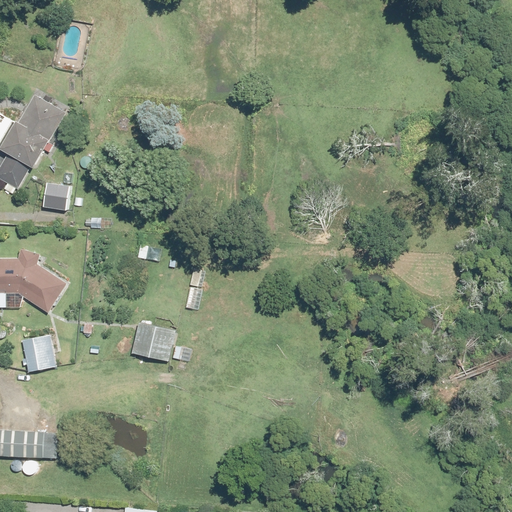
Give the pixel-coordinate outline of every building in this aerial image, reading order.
[(8,151),(11,153),(6,162),(0,159),(0,177),(10,184),(7,189),(19,195),(36,167),(41,170),(73,113),(39,95),(8,151)] [(85,185),(71,183),(67,213),(81,215),(85,185)] [(66,203),(68,187),(48,185),(48,190),(41,189),(39,207),(52,208),(52,202),(66,203)] [(161,247),(143,245),(142,259),(160,261),(161,247)] [(0,307),(25,308),(29,297),(53,310),(72,283),(45,264),(46,250),(24,249),(23,259),(0,258),(0,307)] [(208,271),(196,269),(190,308),(202,310),(208,271)] [(178,344),(182,329),(156,324),(158,316),(146,313),(138,352),(175,360),(176,357),(185,359),(188,346),(178,344)] [(31,365),(33,372),(62,366),(55,333),(26,340),(29,357),(26,358),(28,366),(31,365)] [(64,431),(0,428),(0,432),(0,455),(63,458),(64,431)]
